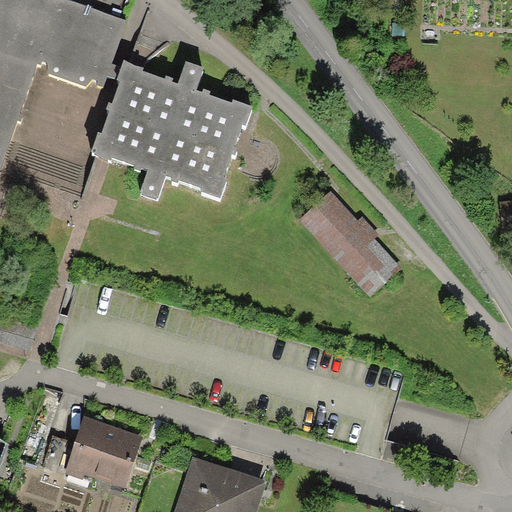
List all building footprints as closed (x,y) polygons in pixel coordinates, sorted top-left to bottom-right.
[(58,0),(0,0),(0,177),(37,74),(111,100),(91,157),(106,163),(147,177),(141,195),(160,202),(167,181),(221,200),(253,112),(196,92),(203,72),(189,67),(182,87),(137,71),(113,62),(126,24),(58,0)] [(306,222),(372,294),(401,267),(336,196),(306,222)] [(511,204),(497,206),(498,228),(511,226),(511,204)] [(127,431),(87,417),(67,475),(85,481),(86,477),(128,491),(146,438),(127,431)] [(0,442),(0,469),(0,468),(8,446),(0,442)] [(257,511),(267,482),(195,460),(178,511),(257,511)]
